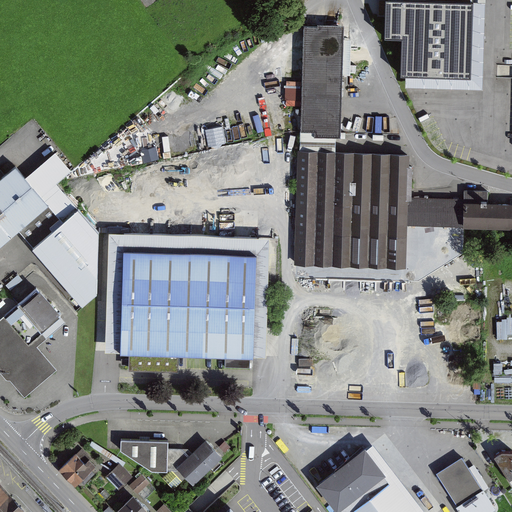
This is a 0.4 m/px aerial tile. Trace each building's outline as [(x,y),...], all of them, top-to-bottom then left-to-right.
[(283,7),(279,4),(275,0),(267,0),(266,2),(277,12),(283,7)] [(475,0),(386,0),(385,45),(403,45),(402,82),(472,85),(475,0)] [(318,23),(304,22),(300,147),(337,148),(337,134),(341,134),(345,21),(318,20),(318,23)] [(301,106),(302,80),(287,80),(286,106),(301,106)] [(337,148),(300,147),(298,147),(295,262),(408,265),(409,223),(410,195),(411,150),(337,148)] [(71,167),(55,148),(26,173),(50,200),(19,227),(30,242),(61,216),(60,216),(76,202),(57,180),(71,167)] [(16,161),(0,175),(0,288),(3,286),(0,283),(0,243),(19,227),(50,200),(26,173),(16,161)] [(488,188),(464,187),(464,197),(463,223),(511,224),(511,199),(488,199),(488,188)] [(463,223),(464,197),(410,195),(409,223),(463,225),(463,223)] [(101,227),(78,201),(61,216),(30,242),(82,302),(98,288),(101,227)] [(105,348),(121,349),(124,244),(258,248),(255,354),(266,354),(270,233),(110,228),(105,348)] [(258,248),(124,244),(121,349),(131,349),(130,365),(179,367),(180,352),(255,354),(258,248)] [(12,290),(24,280),(19,274),(7,284),(12,290)] [(25,396),(58,368),(39,345),(69,320),(61,310),(62,309),(41,284),(39,286),(37,284),(18,299),(20,302),(0,318),(0,370),(7,379),(10,379),(25,396)] [(498,337),(511,336),(511,317),(497,319),(498,337)] [(251,356),(225,355),(225,365),(250,366),(251,356)] [(169,437),(121,436),(121,447),(152,468),(171,469),(189,452),(184,446),(169,446),(169,437)] [(223,454),(206,436),(189,452),(171,469),(164,477),(174,488),(187,475),(194,482),(223,454)] [(429,511),(374,439),(368,444),(419,511),(429,511)] [(419,511),(368,444),(366,441),(316,478),(342,511),(419,511)] [(511,446),(503,446),(494,452),(511,480),(511,446)] [(86,459),(76,450),(58,467),(75,483),(81,478),(85,481),(95,471),(92,467),(96,463),(89,456),(86,459)] [(462,454),(437,470),(463,511),(483,511),(496,504),(484,485),(482,486),(462,454)] [(133,476),(119,461),(106,474),(120,488),(133,476)] [(150,481),(142,473),(130,484),(138,493),(150,481)] [(0,511),(26,511),(29,510),(0,477),(0,511)] [(133,491),(117,507),(121,511),(149,511),(152,510),(133,491)] [(160,511),(171,511),(165,503),(158,509),(160,511)] [(239,511),(231,503),(221,511),(239,511)]
